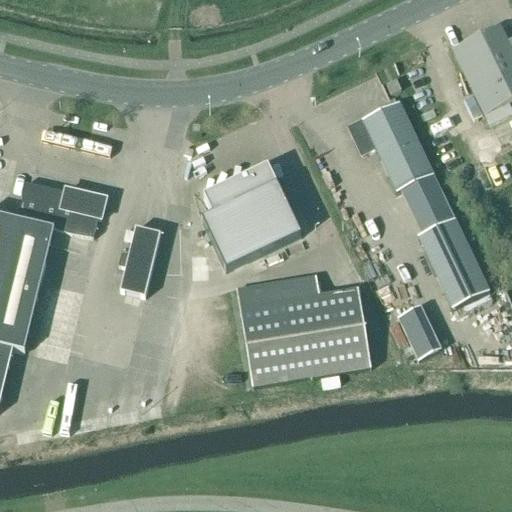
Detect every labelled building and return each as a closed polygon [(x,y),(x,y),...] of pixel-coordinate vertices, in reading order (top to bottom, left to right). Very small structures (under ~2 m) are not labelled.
[(499,31),(452,54),(484,119),(511,105),(511,43),(506,46),(499,31)] [(390,98),(400,94),(396,84),(386,88),(390,98)] [(375,153),(396,198),(424,185),(427,191),(435,186),(398,108),(348,132),(361,159),(375,153)] [(211,219),(200,224),(225,277),(301,241),(267,170),(202,201),(211,219)] [(65,197),(25,187),(17,225),(0,220),(0,405),(13,354),(24,356),(54,234),(93,243),(97,223),(100,224),(105,203),(65,194),(65,197)] [(452,225),(431,235),(417,242),(452,314),(489,297),(454,224),(452,225)] [(120,296),(145,303),(160,239),(135,233),(128,260),(121,258),(118,271),(125,272),(120,296)] [(315,281),(236,294),(252,392),(370,373),(357,294),(319,301),(315,281)] [(38,320),(63,325),(68,293),(43,288),(38,320)]
